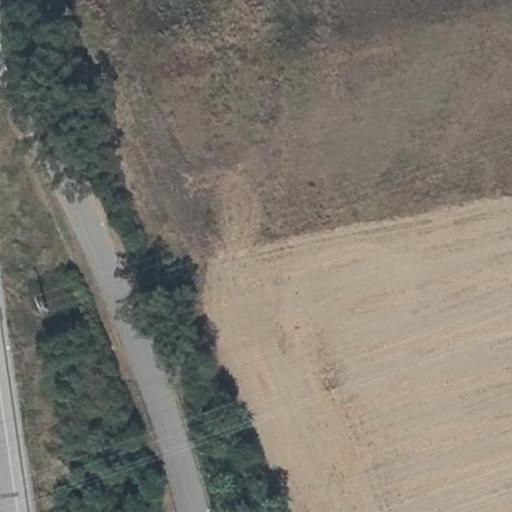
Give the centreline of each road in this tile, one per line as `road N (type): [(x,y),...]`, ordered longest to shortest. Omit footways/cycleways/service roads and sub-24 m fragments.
road 1 (track): [(275,511),(178,278),(45,28),(0,18)]
road 2 (unclassified): [(0,47),(116,299),(194,511)]
